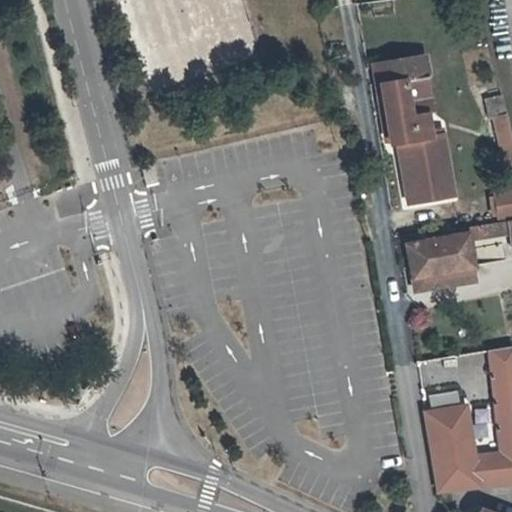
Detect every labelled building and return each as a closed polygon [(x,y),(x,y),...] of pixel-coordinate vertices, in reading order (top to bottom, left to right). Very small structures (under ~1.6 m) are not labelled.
[(402,81),(427,77),(423,56),(375,65),(378,84),(379,84),(402,81)] [(432,107),(427,77),(402,81),(408,111),(432,107)] [(409,116),(408,111),(402,81),(379,84),(389,144),(399,142),(407,141),(413,141),(409,116)] [(406,183),(410,202),(453,195),(442,134),(430,136),(429,130),(426,113),(409,116),(413,141),(407,141),(414,182),(406,183)] [(511,163),(511,152),(505,115),(491,119),(501,166),(511,163)] [(399,142),(406,183),(414,182),(407,141),(399,142)] [(511,216),(511,191),(489,196),(493,220),(511,216)] [(464,228),(464,236),(465,243),(467,242),(507,236),(505,223),(464,228)] [(474,283),(467,242),(465,243),(464,236),(406,245),(411,278),(419,277),(422,292),(474,283)] [(511,487),(511,365),(510,349),(483,353),(495,452),(473,455),(464,405),(420,412),(432,496),(511,487)]
